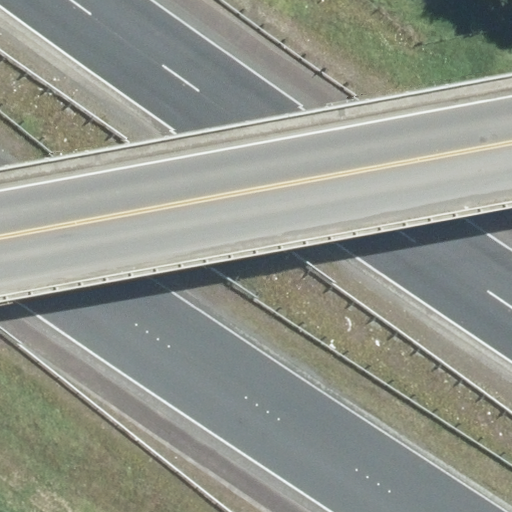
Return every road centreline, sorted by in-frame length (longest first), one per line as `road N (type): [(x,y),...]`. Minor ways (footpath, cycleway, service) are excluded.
road 1 (motorway): [(442,511),(0,209)]
road 2 (tertiary): [(0,239),(511,145)]
road 3 (motorway): [(101,0),(511,293)]
